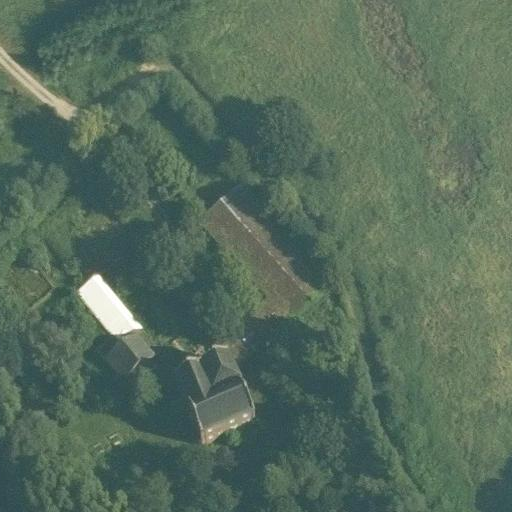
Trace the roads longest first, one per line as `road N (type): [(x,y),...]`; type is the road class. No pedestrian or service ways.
road 1 (track): [(0,50),(72,118),(94,128),(155,75),(189,82),(369,292),(391,427),(428,511)]
road 2 (track): [(210,348),(216,316),(173,221),(94,128)]
